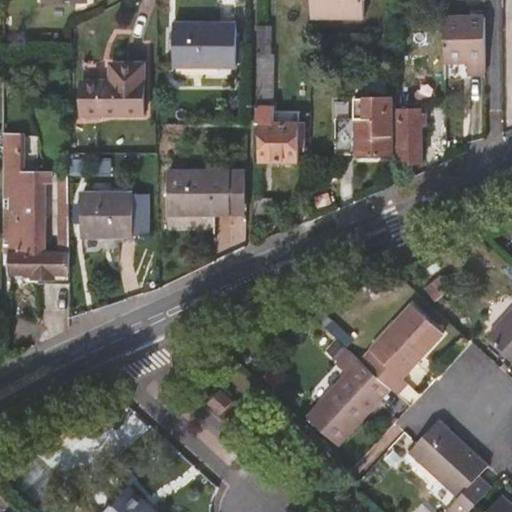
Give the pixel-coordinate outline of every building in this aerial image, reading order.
[(45,0),(45,9),(88,9),(87,0),(45,0)] [(366,18),(365,0),(313,0),(313,18),(366,18)] [(488,22),(446,23),(447,65),(470,65),(471,76),(489,76),(488,22)] [(177,32),(177,73),(239,74),(239,32),(177,32)] [(272,111),(273,37),(258,37),(258,119),(263,119),(263,159),(301,159),(301,144),(307,144),(307,119),(287,119),(287,112),(272,111)] [(87,80),(86,112),(147,114),(148,64),(115,64),(115,80),(87,80)] [(432,74),(433,98),(445,98),(445,74),(432,74)] [(356,118),(337,119),(338,155),(394,153),(393,98),(356,99),(356,118)] [(404,107),(404,163),(425,163),(424,118),(431,118),(431,110),(424,110),(425,107),(404,107)] [(35,277),(74,278),(74,233),(74,174),(29,173),(29,148),(8,148),(7,156),(7,252),(15,252),(15,270),(35,271),(35,277)] [(172,215),(234,216),(234,174),(173,173),(172,215)] [(234,216),(250,216),(250,174),(234,174),(234,216)] [(88,190),(88,233),(139,234),(140,191),(88,190)] [(263,198),(263,225),(275,226),(276,199),(263,198)] [(424,278),(410,294),(423,305),(436,290),(424,278)] [(408,308),(356,365),(387,393),(391,397),(394,400),(405,387),(399,382),(440,337),(408,308)] [(511,364),(511,308),(484,339),(511,364)] [(341,451),(363,427),(359,423),(387,393),(356,365),(346,356),(336,367),(346,376),(306,420),(341,451)] [(363,427),(391,397),(387,393),(359,423),(363,427)] [(213,397),(201,410),(214,422),(226,410),(213,397)] [(480,476),(487,470),(459,445),(436,424),(413,448),(408,454),(459,500),(451,509),(453,511),(469,511),(493,486),(480,476)] [(139,511),(138,510),(141,507),(123,490),(102,511),(139,511)] [(488,511),(511,511),(511,508),(500,499),(488,511)]
